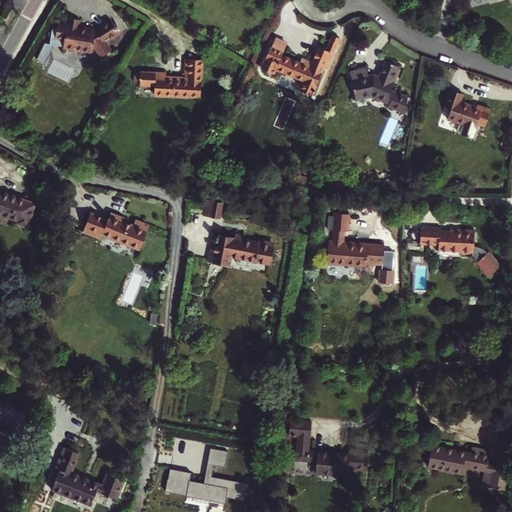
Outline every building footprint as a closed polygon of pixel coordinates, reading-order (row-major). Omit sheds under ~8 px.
[(68,23),(57,22),(56,30),(53,30),(51,46),(64,47),(64,49),(76,51),(76,53),(81,54),(81,51),(91,53),(92,48),(97,56),(98,58),(100,57),(109,51),(108,50),(110,49),(106,42),(120,34),(111,19),(96,28),(86,26),(85,28),(78,27),(80,19),(69,18),(68,23)] [(269,45),(260,67),(274,73),(275,69),(303,81),(299,90),(312,96),(324,68),(327,69),(340,38),(332,35),(325,49),(317,46),(311,62),(302,58),(300,62),(282,54),(283,51),(271,46),(269,45)] [(275,38),(271,46),(283,51),(286,43),(275,38)] [(200,97),(202,60),(185,59),(184,76),(167,75),(167,72),(140,71),(139,86),(154,87),(154,95),(200,97)] [(366,68),(350,71),(356,99),(372,96),(386,101),(394,81),(392,80),(398,66),(384,60),(377,78),(373,76),(375,73),(367,75),(366,68)] [(392,80),(394,81),(400,67),(398,66),(392,80)] [(485,126),(491,110),(476,105),(475,108),(471,106),(472,104),(461,100),(463,94),(450,89),(444,106),(451,109),(447,119),(463,124),(460,133),(473,138),(477,124),(485,126)] [(16,223),(29,227),(37,204),(0,190),(0,214),(17,220),(16,223)] [(213,215),(223,217),(225,204),(215,202),(213,215)] [(90,212),(82,231),(101,239),(103,233),(139,248),(149,226),(135,220),(132,225),(123,220),(124,218),(110,212),(107,219),(90,212)] [(329,240),(327,264),(366,267),(367,263),(382,264),(384,245),(362,243),(362,245),(343,244),(344,231),(348,231),(349,214),(333,213),(333,216),(329,216),(328,230),(332,230),(332,240),(329,240)] [(456,231),(452,231),(440,230),(441,227),(421,226),(420,243),(438,245),(438,249),(459,251),(459,253),(473,254),(477,260),(476,261),(488,275),(500,265),(488,251),(486,253),(484,251),(481,249),(479,248),(477,247),(474,247),(474,241),(474,232),(474,230),(456,228),(456,231)] [(210,260),(230,264),(232,257),(270,264),(274,242),(259,239),(258,242),(244,239),(245,235),(235,233),(235,237),(214,234),(210,260)] [(297,416),(291,416),(289,437),(297,437),(294,460),(285,459),(284,471),(294,472),(295,461),(316,463),(315,474),(349,477),(349,468),(367,469),(369,451),(349,449),(348,453),(309,450),(312,421),(296,420),(297,416)] [(0,457),(9,436),(0,432),(0,457)] [(505,489),(509,470),(487,464),(490,451),(472,447),(471,452),(432,444),(427,467),(442,470),(442,472),(462,477),(464,467),(484,472),(481,484),(505,489)] [(210,448),(207,464),(225,468),(228,452),(210,448)] [(50,487),(89,504),(96,489),(117,497),(124,478),(106,471),(101,482),(76,473),(82,459),(65,452),(58,468),(62,469),(58,478),(55,476),(50,487)] [(191,473),(170,469),(168,479),(165,491),(186,495),(186,496),(225,503),(226,497),(244,500),(248,483),(205,475),(204,483),(190,480),(191,473)]
